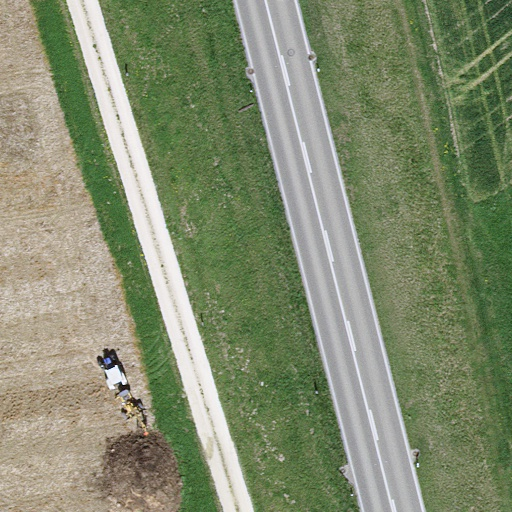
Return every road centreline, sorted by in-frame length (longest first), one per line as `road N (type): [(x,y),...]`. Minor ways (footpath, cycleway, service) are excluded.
road 1 (track): [(84,0),(240,511)]
road 2 (secondary): [(267,0),(394,511)]
